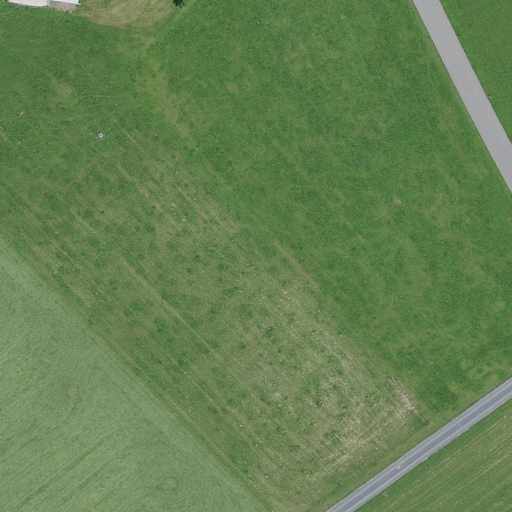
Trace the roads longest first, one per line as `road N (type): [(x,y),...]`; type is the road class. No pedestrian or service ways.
road 1 (track): [(511,383),(335,511)]
road 2 (tertiary): [(423,0),(511,170)]
